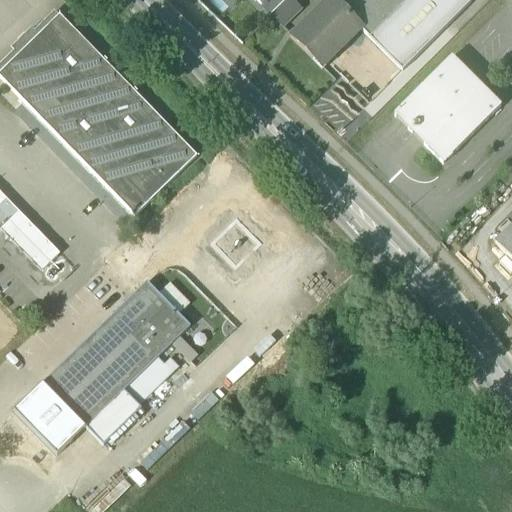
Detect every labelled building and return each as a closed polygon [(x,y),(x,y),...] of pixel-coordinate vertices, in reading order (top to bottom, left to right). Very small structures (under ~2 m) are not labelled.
[(254,0),(263,8),(270,0),(254,0)] [(288,0),(269,19),(281,31),(300,12),(288,0)] [(330,0),(328,2),(329,4),(330,2),(359,30),(369,40),(409,0),(330,0)] [(467,0),(409,0),(369,40),(402,73),(471,4),(467,0)] [(329,4),(292,41),(320,69),(359,30),(330,2),(329,4)] [(196,160),(59,18),(0,74),(0,81),(134,220),(196,160)] [(451,60),(393,118),(441,167),(499,109),(451,60)] [(3,203),(0,205),(0,228),(2,231),(17,217),(17,216),(4,202),(3,203)] [(17,216),(17,217),(2,231),(43,272),(57,258),(17,216)] [(511,227),(494,245),(511,263),(511,227)] [(178,317),(158,296),(147,284),(42,386),(85,431),(124,393),(158,360),(190,329),(178,316),(178,317)] [(189,306),(169,286),(158,296),(178,317),(178,316),(189,306)] [(158,360),(124,393),(139,408),(179,369),(170,361),(164,367),(158,360)] [(124,393),(85,431),(103,449),(141,411),(139,408),(124,393)]
